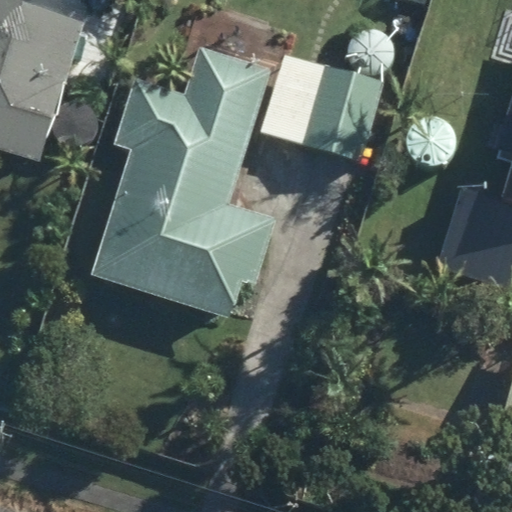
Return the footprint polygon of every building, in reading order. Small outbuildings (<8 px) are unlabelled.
[(0,172),(40,184),(81,41),(0,16),(0,172)] [(228,225),(270,88),(198,66),(183,114),(133,98),(112,166),(130,171),(91,300),(227,342),(230,330),(234,330),(240,308),(253,305),(274,238),(228,225)] [(379,101),(283,73),(261,150),(357,177),(379,101)] [(511,110),(511,115),(511,192),(504,220),(427,198),(418,229),(451,238),(437,287),(511,309),(511,110)] [(511,406),(501,445),(511,448),(511,406)] [(511,511),(511,482),(503,511),(511,511)]
